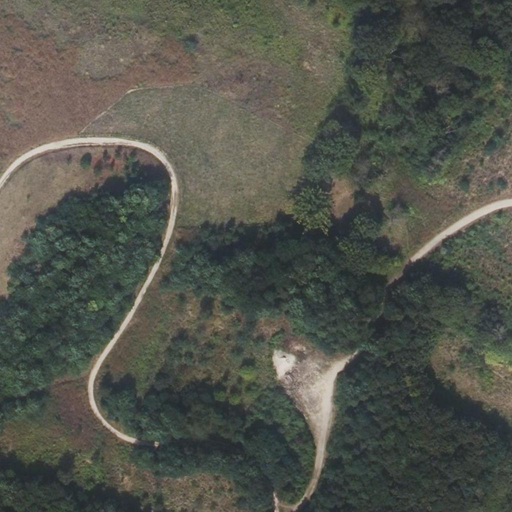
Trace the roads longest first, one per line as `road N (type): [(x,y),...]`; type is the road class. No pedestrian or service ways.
road 1 (track): [(276,511),(271,479),(255,458),(221,442),(129,440),(104,422),(90,395),(94,370),(170,230),(174,192),(165,160),(126,141),(92,139),(30,153),(0,183)]
road 2 (track): [(295,511),(318,465),(330,378),(395,277),(458,221),(511,203)]
